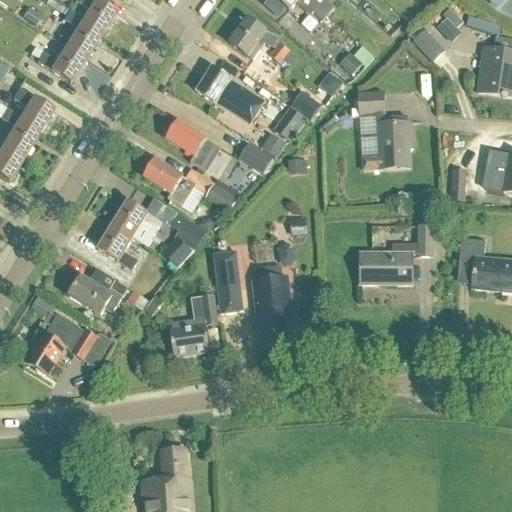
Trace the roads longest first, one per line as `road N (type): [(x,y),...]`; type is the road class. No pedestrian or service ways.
road 1 (residential): [(511,396),(359,387),(0,428)]
road 2 (residential): [(193,0),(0,304)]
